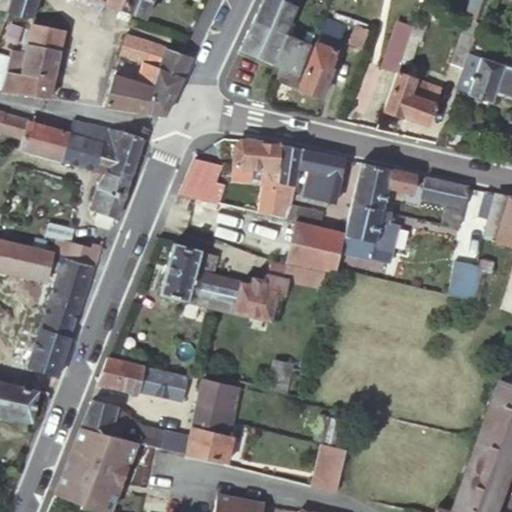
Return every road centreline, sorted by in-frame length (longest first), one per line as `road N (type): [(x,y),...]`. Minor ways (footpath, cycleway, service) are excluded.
road 1 (residential): [(26,511),(178,132)]
road 2 (residential): [(190,104),(511,178)]
road 3 (residential): [(0,99),(178,132)]
road 4 (residential): [(352,511),(187,471)]
